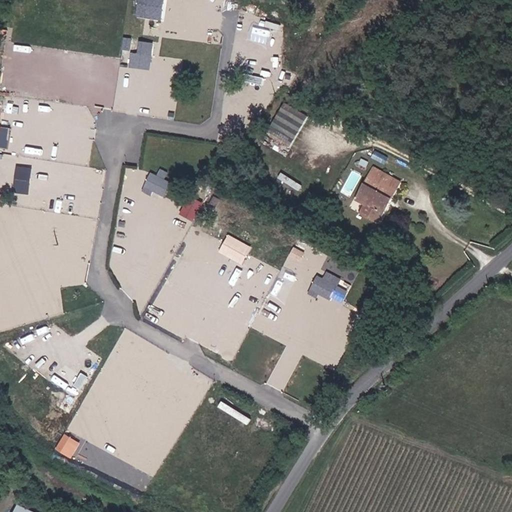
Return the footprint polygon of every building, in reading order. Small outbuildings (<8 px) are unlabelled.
[(131,66),(152,68),(154,53),(132,51),(131,66)] [(260,84),(254,98),(268,104),(275,91),(260,84)] [(152,114),(170,115),(171,100),(153,99),(152,114)] [(269,130),(293,144),(311,115),(287,101),(269,130)] [(152,171),(146,187),(172,197),(178,181),(152,171)] [(351,211),(376,226),(395,194),(377,184),(375,189),(367,184),(351,211)] [(245,263),(254,244),(229,233),(221,252),(245,263)] [(183,257),(196,263),(203,247),(189,241),(183,257)] [(317,274),(312,290),(334,298),(339,282),(317,274)]
